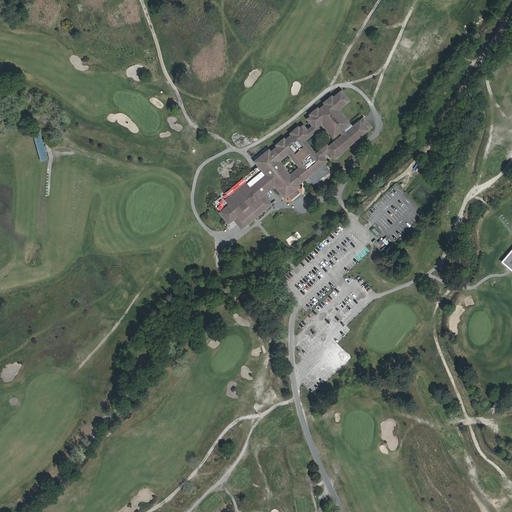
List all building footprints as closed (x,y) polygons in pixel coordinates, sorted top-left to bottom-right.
[(273,187),(275,185),(285,198),(288,196),(297,188),(299,186),(298,185),(308,176),(314,183),(329,171),(323,164),(327,161),(322,156),(328,151),(334,158),(368,130),(360,121),(346,133),(343,130),(350,124),(338,110),(348,101),(341,92),(333,98),(330,101),(326,104),(319,110),(315,113),(312,116),(308,119),(314,126),(308,131),(304,126),(300,129),(296,132),(293,135),(271,153),(271,152),(257,164),(267,175),(265,177),(273,187)] [(48,160),(40,133),(33,135),(41,162),(48,160)] [(257,164),(271,152),(269,150),(256,162),(257,164)] [(273,187),(265,177),(260,181),(268,191),(273,187)] [(271,204),(263,195),(268,191),(260,181),(250,189),(246,184),(236,192),(240,197),(231,205),(223,211),(231,222),(234,219),(239,215),(243,220),(252,212),(256,217),(271,204)] [(291,200),(300,193),(297,188),(288,196),(291,200)] [(231,205),(240,197),(236,192),(227,200),(231,205)] [(242,228),(256,217),(252,212),(243,220),(239,215),(234,219),(242,228)] [(387,237),(382,241),(378,237),(372,243),(380,251),(386,245),(388,246),(392,242),(387,237)]
